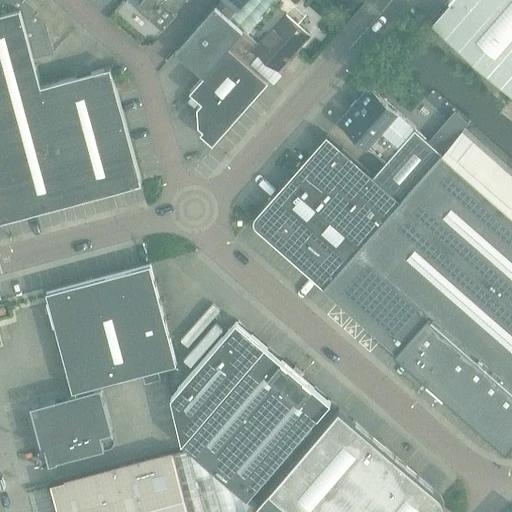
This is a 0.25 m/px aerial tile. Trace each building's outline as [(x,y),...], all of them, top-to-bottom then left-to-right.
[(0,0),(0,9),(19,4),(17,0),(0,0)] [(245,0),(141,0),(139,2),(153,14),(162,4),(162,5),(165,2),(174,10),(183,0),(232,0),(240,6),(245,0)] [(245,0),(240,6),(231,16),(249,31),(276,0),(245,0)] [(511,0),(449,0),(431,20),(511,91),(511,0)] [(174,51),(203,76),(230,46),(243,31),(229,19),(231,16),(217,3),(174,51)] [(24,7),(0,12),(0,216),(143,184),(115,64),(41,81),(24,7)] [(249,31),(231,16),(229,19),(243,31),(230,46),(251,64),(261,53),(278,68),(308,34),(285,13),(261,41),(249,31)] [(269,80),(251,64),(230,46),(203,76),(190,91),(202,101),(198,106),(198,125),(203,129),(200,132),(213,143),(269,80)] [(369,87),(340,119),(377,152),(387,160),(397,148),(404,141),(415,129),(415,128),(369,87)] [(327,134),(301,163),(375,227),(388,213),(389,211),(441,152),(442,151),(415,128),(415,129),(404,141),(397,148),(387,160),(374,175),(327,134)] [(325,285),(397,349),(395,352),(435,387),(438,384),(511,299),(511,171),(463,128),(462,129),(442,152),(442,151),(441,152),(389,211),(388,213),(375,227),(325,285)] [(256,225),(325,285),(375,227),(301,163),(257,214),(255,218),(256,225)] [(150,264),(63,286),(45,290),(70,390),(142,372),(158,368),(176,363),(150,264)] [(511,299),(438,384),(435,387),(506,450),(511,443),(511,299)] [(328,400),(233,320),(167,399),(180,442),(185,447),(246,498),(328,400)] [(158,368),(142,372),(145,383),(160,379),(158,368)] [(56,399),(32,406),(42,446),(40,447),(41,450),(46,449),(49,461),(44,462),(45,463),(112,445),(115,440),(102,389),(67,398),(69,408),(59,411),(56,399)] [(339,410),(270,490),(295,511),(442,511),(444,508),(441,497),(339,410)] [(251,511),(257,506),(246,498),(185,447),(178,448),(155,455),(155,457),(49,489),(56,511),(251,511)] [(257,501),(276,480),(270,474),(250,495),(257,501)] [(295,511),(270,490),(257,506),(251,511),(295,511)]
